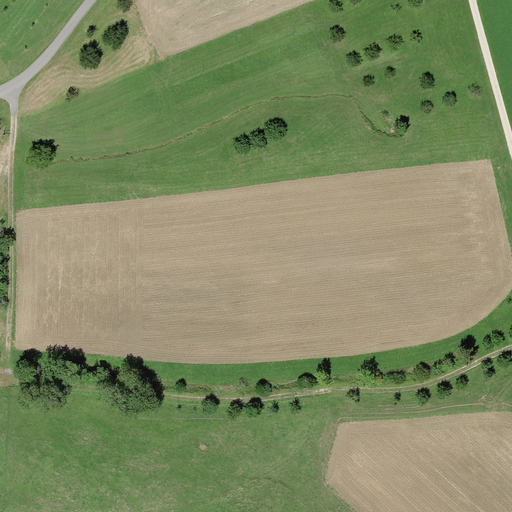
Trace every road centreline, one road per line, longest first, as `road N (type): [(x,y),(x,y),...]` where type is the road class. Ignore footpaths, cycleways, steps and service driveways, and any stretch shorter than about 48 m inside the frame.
road 1 (track): [(17,81),(5,377),(237,400),(403,389),(511,346)]
road 2 (track): [(471,0),(511,154)]
road 3 (residential): [(0,89),(45,54),(90,0)]
